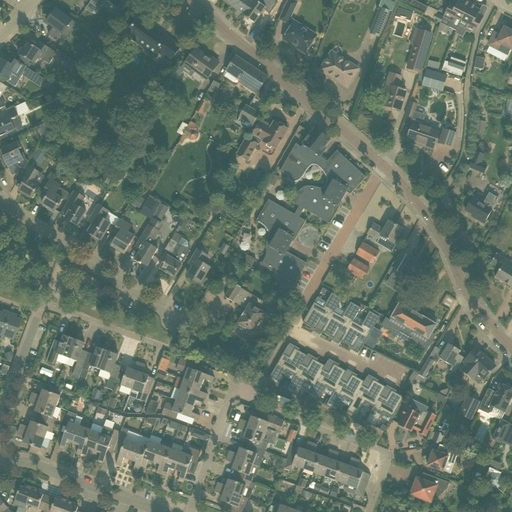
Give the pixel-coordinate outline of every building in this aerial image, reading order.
[(91,0),(90,3),(98,9),(108,1),(117,8),(122,0),(91,0)] [(222,0),(243,14),(253,0),(222,0)] [(255,0),(253,0),(243,14),(243,15),(255,23),(266,7),(255,0)] [(289,24),(291,18),(298,3),(291,0),(288,0),(280,20),(289,24)] [(412,0),(411,4),(435,14),(437,10),(412,0)] [(447,26),(456,31),(457,31),(459,26),(462,21),(471,3),(466,0),(465,2),(459,0),(458,0),(457,3),(452,0),(443,17),(450,21),(447,26)] [(459,26),(465,29),(466,29),(466,31),(470,33),(471,32),(475,34),(484,17),(479,14),(480,10),(475,8),(476,5),(471,3),(462,21),(459,26)] [(381,37),(391,11),(380,7),(370,33),(381,37)] [(57,41),(61,36),(67,28),(73,32),(78,25),(57,9),(47,22),(54,28),(48,35),(57,41)] [(436,14),(434,19),(440,23),(443,17),(436,14)] [(170,60),(180,47),(154,28),(153,30),(138,19),(127,34),(128,33),(143,43),(142,45),(155,55),(158,51),(170,60)] [(305,54),(317,36),(317,34),(310,30),(309,32),(294,22),(283,40),(305,54)] [(97,27),(95,30),(103,36),(107,31),(101,26),(97,27)] [(488,46),(507,56),(508,56),(511,48),(511,31),(505,28),(500,37),(494,34),(488,46)] [(420,72),(423,61),(432,34),(419,30),(407,68),(420,72)] [(57,53),(41,43),(37,48),(29,43),(22,53),(20,51),(19,54),(34,64),(39,57),(49,64),(57,53)] [(211,62),(195,50),(185,64),(207,80),(219,63),(213,58),(211,62)] [(331,51),(320,70),(347,88),(359,69),(331,51)] [(71,58),(63,53),(59,60),(66,65),(71,58)] [(268,77),(238,57),(236,56),(226,71),(258,92),(268,77)] [(476,57),(474,68),(483,70),(485,59),(476,57)] [(15,87),(28,68),(15,59),(12,65),(2,59),(0,62),(0,74),(9,80),(7,82),(15,87)] [(454,65),(445,62),(442,70),(451,73),(454,65)] [(34,73),(27,68),(25,71),(23,75),(30,79),(34,73)] [(442,91),(447,75),(429,69),(427,74),(424,84),(424,85),(442,91)] [(420,71),(417,82),(424,84),(427,74),(420,71)] [(384,102),(382,108),(391,110),(392,108),(400,111),(406,91),(406,90),(404,89),(404,90),(398,88),(401,77),(390,73),(383,94),(388,96),(386,103),(384,102)] [(0,113),(7,110),(5,106),(1,97),(8,87),(0,81),(0,113)] [(216,93),(220,84),(213,81),(209,90),(216,93)] [(64,90),(69,94),(72,88),(67,85),(64,90)] [(196,111),(204,116),(212,101),(204,97),(196,111)] [(406,115),(406,116),(413,118),(418,105),(410,102),(406,115)] [(251,129),(260,114),(246,106),(238,121),(251,129)] [(14,107),(7,110),(0,113),(0,136),(15,130),(11,120),(19,116),(14,107)] [(477,120),(476,133),(484,135),(486,121),(477,120)] [(260,121),(255,130),(253,134),(263,140),(262,143),(269,146),(275,150),(276,150),(288,129),(274,121),(271,127),(260,121)] [(198,139),(199,134),(197,131),(197,125),(191,122),(179,143),(183,145),(185,140),(188,139),(191,141),(195,141),(198,139)] [(440,131),(414,123),(413,122),(407,139),(434,148),(440,131)] [(330,224),(342,203),(340,202),(346,192),(350,194),(366,177),(337,151),(327,161),(320,156),(326,149),(325,147),(330,140),(315,128),(303,143),(304,144),(301,147),(296,144),(280,171),(288,175),(289,179),(291,181),(294,181),(297,181),(300,179),(302,177),(304,174),(305,172),(307,169),(309,167),(311,165),(314,164),(317,165),(319,166),(321,168),(323,170),(325,173),(326,175),(327,178),(328,181),(327,184),(325,186),(323,188),(320,188),(314,186),(311,186),(308,186),(305,187),(303,188),(300,190),(299,192),(296,194),(294,197),(293,199),(292,199),(290,201),(300,206),(304,209),(330,224)] [(456,134),(443,129),(439,143),(451,147),(456,134)] [(258,145),(249,140),(246,138),(236,155),(248,162),(258,145)] [(24,153),(21,154),(19,150),(21,149),(18,142),(0,150),(2,154),(3,153),(5,156),(3,156),(8,167),(14,164),(19,167),(19,168),(23,171),(26,165),(28,163),(29,161),(24,158),(26,158),(24,153)] [(40,164),(45,155),(37,151),(32,159),(40,164)] [(476,153),(469,169),(484,176),(488,167),(482,165),(485,157),(476,153)] [(38,172),(26,165),(23,171),(17,182),(22,185),(19,190),(32,198),(40,184),(33,180),(38,172)] [(108,185),(114,175),(106,171),(101,181),(108,185)] [(279,177),(273,174),(268,182),(274,186),(279,177)] [(436,189),(442,184),(435,176),(429,182),(436,189)] [(64,200),(68,193),(60,188),(61,186),(50,179),(43,191),(48,194),(42,204),(55,212),(63,199),(64,200)] [(497,196),(500,192),(492,187),(489,191),(497,196)] [(72,207),(65,218),(78,226),(86,212),(80,208),(86,199),(74,192),(67,204),(72,207)] [(472,199),(466,210),(477,217),(476,219),(484,223),(492,210),(491,210),(498,199),(489,194),(482,205),(472,199)] [(140,210),(145,200),(138,196),(132,205),(140,210)] [(217,215),(223,205),(212,199),(206,209),(217,215)] [(304,209),(300,206),(295,214),(269,200),(256,221),(258,222),(259,221),(261,223),(264,225),(266,227),(268,229),(269,231),(269,234),(269,237),(268,240),(267,243),(267,246),(267,249),(267,254),(266,255),(265,258),(264,260),(262,263),(261,262),(260,264),(285,278),(287,279),(286,279),(295,284),(307,263),(286,251),(292,241),(294,242),(306,221),(299,217),(304,209)] [(160,204),(152,218),(160,222),(167,208),(160,204)] [(91,216),(91,217),(96,219),(88,232),(101,240),(111,224),(104,220),(109,212),(98,205),(91,216)] [(185,218),(180,227),(185,229),(190,221),(185,218)] [(120,219),(112,233),(118,236),(111,246),(124,254),(135,237),(128,232),(132,226),(120,219)] [(374,224),(368,234),(379,239),(381,235),(394,243),(402,229),(390,221),(384,230),(374,224)] [(151,245),(160,231),(149,225),(138,243),(143,246),(134,260),(141,264),(141,263),(147,267),(158,249),(151,245)] [(160,269),(173,277),(181,265),(182,266),(188,255),(182,251),(184,248),(172,239),(165,249),(170,253),(168,256),(160,269)] [(372,263),(379,250),(362,241),(355,253),(372,263)] [(196,262),(188,276),(200,284),(210,269),(203,264),(208,256),(197,249),(191,259),(196,262)] [(511,267),(504,263),(506,259),(496,254),(490,264),(500,269),(495,277),(511,286),(509,289),(511,290),(511,267)] [(244,261),(252,266),(256,260),(247,255),(244,261)] [(408,256),(407,256),(397,271),(404,275),(396,288),(404,293),(412,280),(413,280),(421,266),(413,262),(414,260),(413,260),(412,257),(410,256),(408,256)] [(347,269),(356,275),(363,279),(369,269),(353,259),(347,269)] [(222,288),(227,280),(220,276),(215,283),(222,288)] [(241,287),(234,283),(225,297),(232,302),(233,301),(246,309),(246,311),(245,310),(242,316),(238,323),(254,332),(248,341),(261,349),(283,313),(270,305),(265,313),(259,310),(261,308),(256,305),(260,299),(241,288),(241,287)] [(327,324),(334,312),(342,299),(332,293),(324,308),(315,303),(303,323),(316,330),(321,321),(327,324)] [(346,334),(353,321),(361,308),(351,302),(343,317),(334,312),(327,324),(323,332),(322,333),(322,334),(323,332),(335,339),(340,330),(346,334)] [(422,349),(431,334),(431,333),(437,325),(400,303),(390,321),(386,319),(382,326),(422,349)] [(0,335),(1,336),(9,313),(2,310),(1,313),(0,312),(0,335)] [(362,326),(353,321),(346,334),(342,341),(341,343),(342,341),(354,348),(359,339),(365,343),(380,317),(370,312),(362,326)] [(9,313),(1,336),(13,340),(20,320),(16,318),(17,316),(9,313)] [(61,342),(55,340),(47,361),(56,364),(59,355),(67,357),(74,339),(63,335),(61,342)] [(190,351),(196,339),(191,336),(184,348),(190,351)] [(78,380),(81,373),(88,352),(82,350),(85,343),(74,339),(67,357),(75,360),(70,373),(72,374),(71,378),(78,380)] [(455,374),(464,358),(459,355),(461,351),(448,343),(439,358),(440,358),(440,359),(452,366),(450,371),(455,374)] [(92,366),(101,370),(108,351),(97,347),(94,355),(88,352),(81,373),(83,374),(86,373),(87,370),(90,371),(92,366)] [(295,375),(302,365),(307,356),(295,348),(289,358),(283,354),(268,379),(278,385),(287,370),(295,375)] [(485,378),(496,366),(476,348),(465,360),(467,363),(461,369),(473,380),(479,373),(485,378)] [(119,355),(108,351),(101,370),(111,374),(110,377),(112,377),(109,386),(113,388),(117,379),(119,373),(121,366),(115,364),(119,355)] [(159,369),(166,371),(170,360),(163,358),(159,369)] [(196,364),(181,358),(177,370),(187,374),(185,379),(202,385),(204,379),(212,382),(214,377),(194,370),(196,364)] [(314,386),(323,370),(325,366),(313,359),(308,368),(302,365),(295,375),(287,390),(296,396),(305,381),(314,386)] [(434,363),(428,359),(418,375),(425,379),(434,363)] [(132,389),(142,364),(137,362),(134,370),(127,368),(125,375),(123,381),(121,385),(132,389)] [(146,402),(153,384),(155,379),(149,377),(149,376),(143,374),(146,365),(142,364),(132,389),(139,392),(136,399),(146,402)] [(335,391),(341,380),(346,371),(334,364),(329,373),(323,370),(314,386),(308,395),(318,401),(326,386),(335,391)] [(125,375),(119,373),(117,379),(123,381),(125,375)] [(353,401),(362,385),(365,382),(353,375),(347,384),(341,380),(335,391),(326,406),(336,411),(345,397),(353,401)] [(185,379),(181,390),(206,399),(208,394),(200,391),(202,385),(185,379)] [(374,407),(381,396),(386,387),(374,380),(368,389),(362,385),(353,401),(348,411),(357,416),(366,402),(374,407)] [(494,408),(504,413),(511,396),(511,389),(511,388),(511,386),(507,384),(505,385),(504,386),(500,384),(496,392),(488,389),(478,409),(488,414),(492,412),(494,408)] [(33,393),(31,398),(56,407),(63,390),(50,386),(48,391),(43,389),(41,396),(33,393)] [(181,390),(177,400),(194,407),(196,401),(205,404),(206,399),(181,390)] [(393,417),(405,398),(392,390),(387,399),(381,396),(374,407),(366,421),(375,427),(384,412),(393,417)] [(471,420),(480,402),(468,396),(459,414),(471,420)] [(52,418),(56,407),(31,398),(29,402),(37,405),(35,411),(41,414),(39,418),(56,425),(57,420),(52,418)] [(192,413),(194,407),(177,400),(175,406),(166,403),(164,410),(162,414),(177,419),(178,413),(198,421),(200,416),(192,413)] [(446,404),(445,411),(452,412),(453,405),(446,404)] [(103,426),(113,428),(115,422),(106,419),(109,410),(99,407),(96,418),(105,421),(103,426)] [(425,411),(420,412),(419,414),(405,407),(400,417),(402,418),(398,425),(411,432),(413,429),(419,432),(419,433),(426,436),(436,416),(429,412),(429,413),(425,411)] [(67,428),(60,448),(65,450),(68,441),(74,444),(80,426),(74,424),(77,415),(69,412),(63,426),(67,428)] [(241,419),(239,424),(265,434),(267,427),(280,432),(284,421),(260,412),(258,418),(252,416),(249,422),(241,419)] [(19,429),(45,438),(47,432),(52,434),(56,425),(39,418),(38,423),(32,421),(29,427),(21,424),(19,429)] [(169,427),(186,431),(187,425),(170,421),(169,427)] [(492,439),(500,442),(509,424),(501,421),(492,439)] [(250,440),(248,445),(265,451),(269,443),(263,440),(265,434),(239,424),(238,429),(246,432),(244,438),(250,440)] [(502,442),(511,446),(511,424),(510,424),(502,442)] [(80,426),(74,444),(80,446),(77,454),(81,456),(91,430),(80,426)] [(102,434),(95,451),(101,453),(98,462),(103,464),(108,451),(114,453),(117,442),(121,432),(115,430),(104,426),(101,434),(102,434)] [(124,458),(130,460),(136,443),(129,440),(132,431),(123,428),(121,432),(117,442),(124,445),(116,464),(121,466),(124,458)] [(29,451),(45,457),(47,449),(42,447),(45,438),(19,429),(17,434),(26,437),(24,443),(31,446),(29,451)] [(289,438),(294,440),(297,431),(292,429),(289,438)] [(91,430),(81,456),(86,457),(89,449),(95,451),(102,434),(101,434),(91,430)] [(205,441),(207,435),(200,432),(197,438),(205,441)] [(435,432),(435,433),(432,432),(429,440),(432,441),(441,445),(444,435),(435,432)] [(160,445),(150,441),(147,447),(140,467),(145,468),(148,460),(154,462),(160,445)] [(304,469),(313,443),(308,441),(305,450),(299,447),(299,448),(292,446),(284,468),(291,471),(293,465),(304,469)] [(138,472),(140,467),(147,447),(136,443),(130,460),(136,462),(133,470),(138,472)] [(315,473),(321,456),(315,453),(318,445),(313,443),(304,469),(315,473)] [(157,473),(162,474),(171,449),(160,445),(154,462),(160,464),(157,473)] [(259,468),(265,451),(248,445),(246,450),(240,447),(238,454),(230,451),(228,456),(254,465),(254,466),(259,468)] [(433,450),(427,466),(450,474),(459,451),(440,445),(437,452),(433,450)] [(199,463),(197,462),(201,451),(189,447),(187,455),(182,453),(176,470),(181,472),(178,480),(183,482),(187,472),(195,475),(199,463)] [(169,468),(176,470),(182,453),(171,449),(162,474),(166,476),(169,468)] [(325,477),(335,451),(330,449),(327,458),(321,456),(315,473),(325,477)] [(336,481),(342,463),(336,461),(339,453),(335,451),(325,477),(336,481)] [(238,472),(237,477),(251,482),(254,477),(250,475),(254,466),(254,465),(228,456),(226,460),(234,463),(232,469),(238,472)] [(346,485),(356,459),(351,457),(348,465),(342,463),(336,481),(346,485)] [(363,496),(371,475),(363,472),(364,471),(357,469),(361,460),(356,459),(346,485),(357,489),(356,494),(363,496)] [(499,470),(502,463),(493,459),(489,466),(499,470)] [(491,472),(485,479),(488,484),(491,485),(493,489),(498,489),(501,486),(499,481),(502,478),(500,474),(491,472)] [(218,482),(216,487),(242,497),(242,496),(246,487),(253,489),(255,484),(251,482),(237,477),(235,481),(229,479),(226,485),(218,482)] [(431,502),(435,503),(437,497),(444,492),(445,490),(447,490),(450,483),(435,477),(432,484),(417,478),(411,494),(419,497),(418,499),(426,502),(426,500),(431,502)] [(24,511),(27,504),(33,488),(25,485),(25,488),(21,486),(16,500),(14,505),(19,507),(16,511),(24,511)] [(242,511),(248,498),(242,496),(242,497),(216,487),(215,492),(223,495),(221,501),(226,503),(224,508),(233,511),(242,511)] [(330,490),(321,487),(320,492),(328,495),(330,490)] [(44,510),(49,497),(44,495),(40,493),(41,491),(33,488),(27,504),(44,510)] [(48,511),(63,511),(68,501),(60,498),(59,500),(49,497),(44,510),(48,511)] [(0,498),(0,508),(3,511),(5,511),(9,509),(0,498)] [(78,511),(77,511),(78,507),(74,506),(75,503),(68,501),(63,511),(78,511)]
